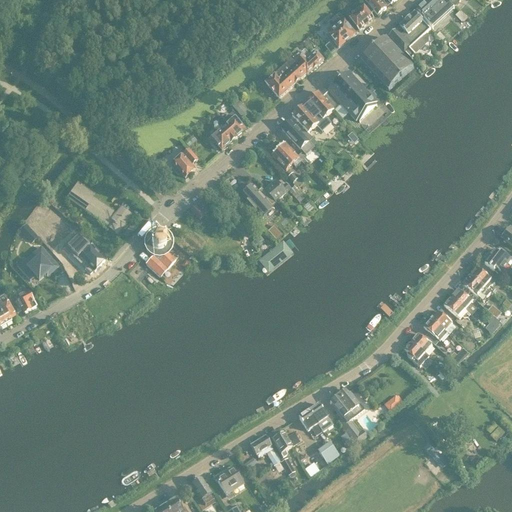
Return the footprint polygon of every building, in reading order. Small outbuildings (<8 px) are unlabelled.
[(382,5),(383,3),(384,4),(387,2),(385,0),(362,0),(368,7),(373,12),(378,17),(386,10),(382,5)] [(433,30),(454,10),(446,1),(445,2),(443,0),(430,0),(417,12),(425,20),(424,21),(433,30)] [(457,0),(445,0),(454,9),(460,3),(457,0)] [(373,12),(368,7),(365,10),(369,15),(373,12)] [(369,15),(365,10),(363,8),(348,21),(359,33),(374,21),(369,15)] [(415,14),(407,21),(414,29),(417,27),(423,33),(423,35),(424,36),(430,31),(415,14)] [(335,32),(328,37),(339,50),(356,36),(348,26),(345,23),(344,23),(339,17),(329,25),(335,32)] [(407,21),(400,27),(412,41),(416,37),(417,38),(419,38),(423,35),(423,33),(417,27),(414,29),(407,21)] [(418,54),(396,31),(389,37),(411,61),(416,57),(415,56),(418,54)] [(386,40),(361,63),(363,64),(390,92),(414,70),(387,42),(388,41),(386,40)] [(306,53),(295,62),(307,77),(308,77),(324,63),(315,53),(310,58),(306,53)] [(266,86),(279,101),(307,77),(295,62),(293,60),(275,76),(276,77),(266,86)] [(377,103),(349,74),(343,80),(342,79),(343,80),(339,83),(338,83),(338,84),(335,87),(334,86),(334,87),(334,88),(329,93),(341,106),(356,123),(358,121),(360,124),(360,123),(360,122),(376,107),(377,108),(375,105),(377,103)] [(334,112),(341,106),(329,93),(323,99),(319,94),(293,118),(299,125),(296,128),(309,142),(312,139),(309,135),(317,128),(322,134),(332,125),(327,119),(334,112)] [(239,101),(232,107),(243,120),(249,114),(242,107),(243,105),(239,101)] [(236,120),(227,128),(238,139),(246,132),(236,120)] [(310,143),(309,142),(296,128),(291,124),(287,127),(285,128),(284,130),(282,132),(301,151),(310,143)] [(212,142),(222,153),(238,139),(227,128),(212,142)] [(353,134),(349,137),(355,144),(359,141),(353,134)] [(302,163),(286,146),(285,147),(282,146),(280,148),(280,151),(272,158),(286,173),(290,170),(293,166),(296,169),(302,163)] [(173,167),(186,181),(196,172),(192,167),(198,162),(190,153),(173,167)] [(303,154),(300,156),(308,165),(310,163),(304,157),(305,157),(303,154)] [(300,156),(297,159),(302,163),(306,167),(308,165),(300,156)] [(294,185),(299,180),(294,174),(289,179),(294,185)] [(286,185),(283,188),(281,189),(276,183),(268,190),(278,202),(288,193),(292,191),(286,185)] [(116,216),(92,198),(93,196),(77,184),(68,197),(66,200),(103,225),(117,237),(132,219),(121,210),(116,216)] [(290,193),(300,205),(307,199),(296,187),(290,193)] [(253,188),(243,198),(262,218),(262,219),(273,210),(272,209),(276,205),(262,189),(258,193),(253,188)] [(58,205),(52,200),(48,204),(54,209),(58,205)] [(202,205),(197,209),(204,217),(208,213),(202,205)] [(196,208),(192,212),(200,222),(203,219),(205,218),(204,217),(197,209),(196,208)] [(132,226),(123,236),(127,239),(135,229),(132,226)] [(274,227),(268,233),(276,242),(282,237),(274,227)] [(511,232),(510,231),(502,241),(511,249),(511,232)] [(34,235),(27,240),(32,246),(39,240),(34,235)] [(157,254),(146,266),(160,279),(176,263),(175,262),(177,261),(174,258),(173,260),(164,252),(165,251),(166,250),(166,249),(167,248),(167,247),(167,246),(167,245),(167,243),(167,242),(166,241),(165,240),(165,239),(164,239),(163,238),(162,237),(161,237),(160,237),(158,237),(157,237),(156,237),(154,238),(153,238),(153,239),(152,240),(151,241),(150,242),(150,243),(150,244),(150,246),(150,247),(150,248),(150,249),(151,250),(151,251),(152,252),(153,253),(154,253),(155,254),(157,254)] [(261,237),(252,244),(256,249),(264,242),(261,237)] [(94,273),(104,263),(90,250),(91,249),(79,238),(68,249),(80,260),(81,259),(89,267),(86,270),(90,275),(93,272),(94,273)] [(31,262),(21,271),(31,282),(36,277),(40,281),(52,271),(49,268),(54,264),(41,249),(29,260),(31,262)] [(483,264),(494,273),(496,271),(502,275),(507,268),(511,271),(511,260),(511,262),(502,254),(500,257),(495,252),(491,257),(489,256),(483,264)] [(495,285),(478,270),(470,278),(490,296),(491,295),(488,293),(491,289),(492,289),(495,285)] [(490,296),(470,278),(464,286),(478,298),(481,295),(487,300),(490,296)] [(458,292),(451,300),(465,312),(472,304),(458,292)] [(15,302),(23,316),(36,309),(28,294),(15,302)] [(15,319),(6,304),(7,304),(4,298),(0,300),(0,317),(6,326),(11,323),(10,322),(15,319)] [(467,314),(465,312),(451,300),(444,308),(460,322),(467,314)] [(494,319),(497,321),(502,315),(493,307),(487,313),(494,319)] [(438,313),(431,321),(445,334),(452,326),(438,313)] [(485,325),(494,333),(500,326),(492,318),(485,325)] [(438,342),(445,334),(431,321),(424,329),(438,342)] [(481,334),(474,336),(475,341),(478,343),(480,343),(479,339),(483,338),(481,334)] [(418,336),(412,344),(426,356),(433,348),(418,336)] [(428,358),(426,356),(412,344),(404,352),(409,356),(407,358),(419,368),(428,358)] [(454,356),(451,360),(457,367),(469,356),(464,352),(457,359),(454,356)] [(345,392),(337,398),(351,414),(350,415),(353,420),(362,414),(358,409),(345,392)] [(395,398),(384,407),(390,415),(401,406),(401,405),(403,404),(398,397),(396,399),(395,398)] [(351,414),(337,398),(329,404),(341,420),(337,423),(346,434),(354,445),(355,446),(366,438),(362,433),(358,437),(348,424),(353,420),(350,415),(351,414)] [(327,420),(318,406),(309,412),(318,426),(320,429),(322,432),(325,429),(324,426),(322,424),(327,420)] [(318,426),(309,412),(298,419),(308,433),(310,431),(315,439),(322,435),(317,427),(318,426)] [(494,426),(488,433),(491,436),(497,429),(494,426)] [(499,430),(491,439),(497,444),(505,436),(499,430)] [(272,441),(282,459),(287,457),(285,453),(291,450),(283,435),(272,441)] [(346,435),(340,439),(349,450),(355,446),(346,435)] [(270,449),(271,449),(265,439),(250,447),(258,460),(271,452),(270,449)] [(329,446),(318,454),(327,467),(338,459),(329,446)] [(429,455),(443,470),(448,466),(434,450),(429,455)] [(275,457),(269,460),(274,467),(279,464),(275,457)] [(288,459),(282,463),(290,476),(296,473),(288,459)] [(311,477),(320,471),(315,464),(306,470),(311,477)] [(232,470),(215,481),(226,498),(243,487),(232,470)] [(197,484),(190,488),(197,499),(194,501),(201,511),(203,511),(216,504),(201,481),(197,484)] [(181,511),(174,501),(170,504),(169,502),(163,506),(166,511),(185,511),(184,510),(181,511)]
